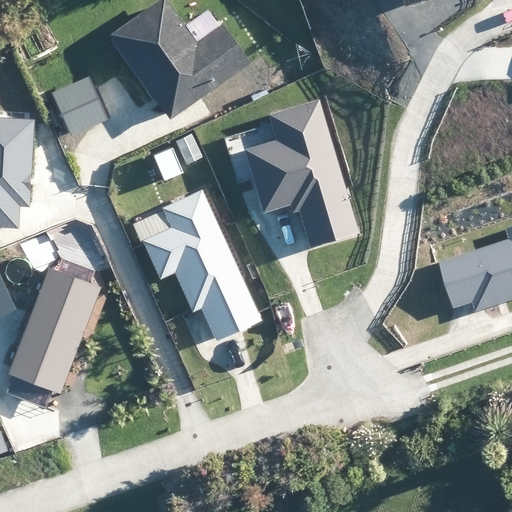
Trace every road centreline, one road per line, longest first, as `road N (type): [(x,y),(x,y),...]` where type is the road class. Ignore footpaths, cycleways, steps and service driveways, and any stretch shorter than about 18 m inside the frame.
road 1 (unknown): [(350,385),(398,259),(413,154),(435,81),(454,57),(511,19)]
road 2 (residential): [(0,510),(378,375)]
